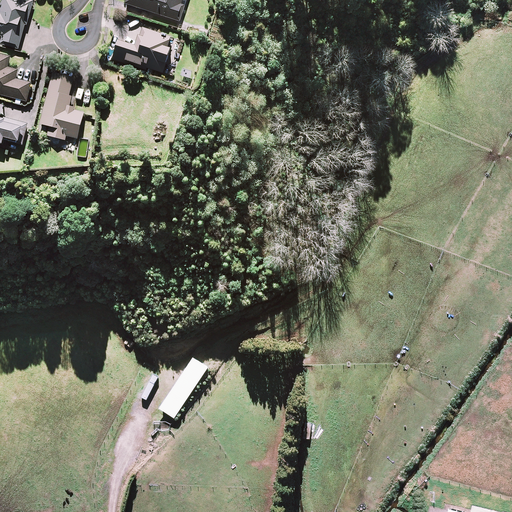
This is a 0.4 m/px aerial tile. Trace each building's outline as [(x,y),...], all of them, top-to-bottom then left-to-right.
[(1,0),(0,5),(0,35),(2,36),(0,43),(0,45),(18,50),(24,25),(26,25),(33,1),(30,0),(1,0)] [(125,0),(124,3),(179,22),(185,6),(180,4),(182,0),(186,2),(186,0),(125,0)] [(40,25),(33,22),(29,30),(35,33),(40,25)] [(208,30),(199,26),(196,33),(206,37),(208,30)] [(170,37),(141,29),(139,36),(137,35),(134,46),(116,41),(111,60),(126,64),(127,62),(141,66),(141,67),(162,73),(169,48),(167,47),(170,37)] [(10,57),(0,54),(0,94),(26,101),(31,83),(15,79),(17,70),(7,67),(10,57)] [(73,78),(52,73),(40,124),(49,126),(47,136),(64,140),(65,136),(76,139),(83,113),(68,109),(71,97),(69,96),(73,78)] [(0,143),(1,144),(3,137),(17,141),(21,127),(0,120),(0,114),(1,110),(0,110),(0,143)] [(88,141),(81,140),(78,156),(86,157),(88,141)] [(207,368),(192,358),(159,408),(173,418),(207,368)]
